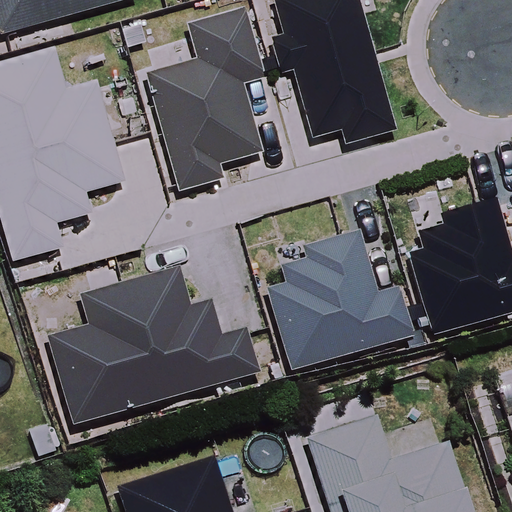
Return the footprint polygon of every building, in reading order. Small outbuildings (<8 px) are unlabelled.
[(0,0),(0,40),(130,6),(128,0),(0,0)] [(353,0),(278,0),(267,3),(277,43),(263,47),(272,82),(288,77),(305,144),(335,136),(339,152),(390,139),(353,0)] [(236,14),(182,31),(193,65),(138,82),(174,201),(218,187),(213,172),(256,159),(235,91),(258,85),(236,14)] [(49,55),(0,68),(0,256),(4,271),(55,257),(47,232),(85,222),(79,201),(118,190),(89,87),(60,95),(49,55)] [(494,197),(439,213),(441,222),(415,230),(420,247),(405,251),(431,336),(511,311),(511,255),(511,256),(494,197)] [(284,280),(263,286),(286,367),(410,333),(397,286),(376,291),(359,228),(301,244),(305,256),(279,263),(284,280)] [(177,263),(76,292),(85,323),(44,334),(70,426),(258,374),(244,325),(218,333),(208,299),(189,304),(177,263)] [(469,511),(451,448),(391,466),(379,424),(309,444),(328,511),(469,511)] [(255,511),(238,457),(118,495),(123,511),(255,511)]
